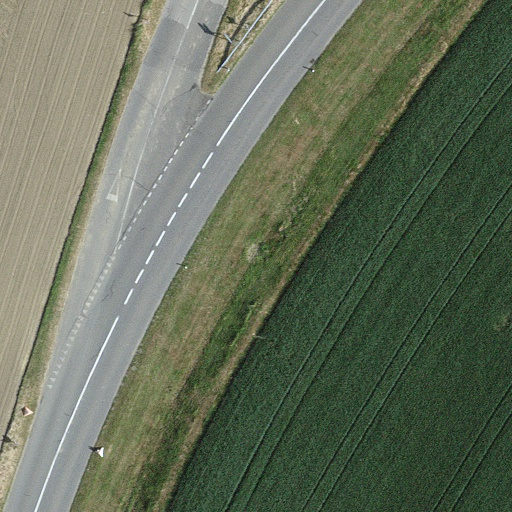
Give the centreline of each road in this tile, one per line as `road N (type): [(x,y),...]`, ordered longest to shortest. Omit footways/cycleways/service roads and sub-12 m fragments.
road 1 (tertiary): [(116,319),(242,106),(325,0)]
road 2 (tertiary): [(199,0),(120,230),(116,319)]
road 3 (tertiary): [(35,511),(116,319)]
